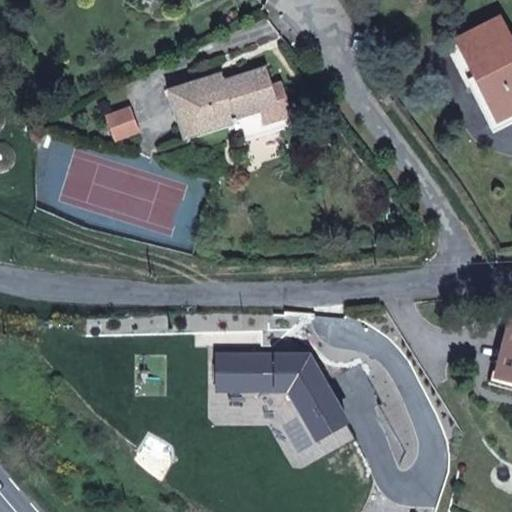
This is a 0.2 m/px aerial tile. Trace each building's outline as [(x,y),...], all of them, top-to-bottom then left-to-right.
[(511,41),(501,19),(463,39),(484,80),(479,83),(498,120),(511,112),(511,41)] [(291,116),(281,84),(273,86),(266,67),(223,80),(216,83),(213,75),(168,89),(175,111),(184,108),(191,127),(234,113),(236,120),(262,112),(266,124),(291,116)] [(494,133),(511,123),(511,112),(498,120),(479,83),(470,87),(494,133)] [(128,108),(109,115),(117,139),(136,132),(128,108)] [(183,137),(236,120),(234,113),(191,127),(184,108),(175,111),(183,137)] [(511,378),(511,325),(500,375),(511,378)]
